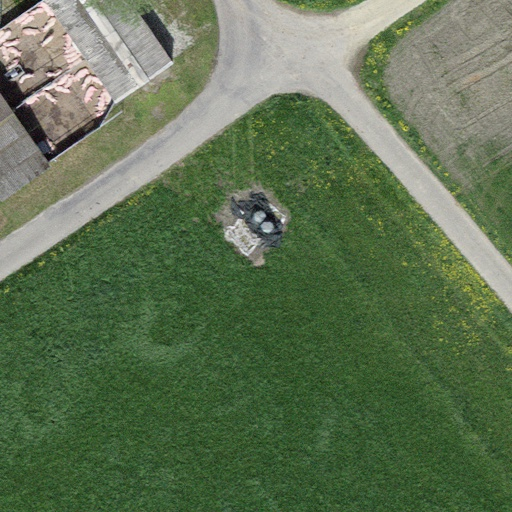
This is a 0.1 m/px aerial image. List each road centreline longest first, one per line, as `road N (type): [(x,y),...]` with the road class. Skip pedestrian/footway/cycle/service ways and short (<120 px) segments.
road 1 (unclassified): [(0,272),(298,59),(244,0)]
road 2 (track): [(511,313),(298,59)]
